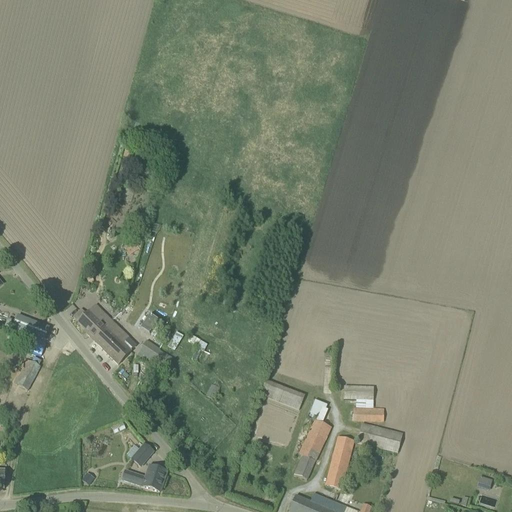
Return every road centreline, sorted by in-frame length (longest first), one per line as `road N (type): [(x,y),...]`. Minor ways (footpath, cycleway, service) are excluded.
road 1 (residential): [(209,508),(120,386),(0,248)]
road 2 (unclassified): [(209,508),(68,498),(0,509)]
